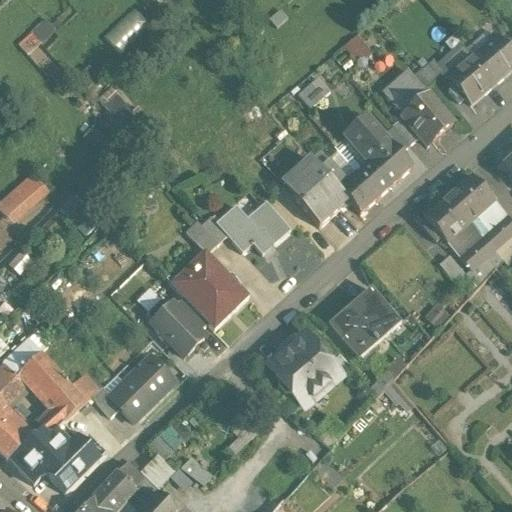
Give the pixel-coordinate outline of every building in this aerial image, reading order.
[(104,35),(120,52),(149,25),(133,8),(104,35)] [(27,23),(17,32),(24,40),(34,31),(27,23)] [(345,46),(362,64),(373,53),(357,35),(345,46)] [(511,59),(497,41),(473,62),(493,85),(511,69),(511,59)] [(473,62),(450,81),(470,105),(493,85),(473,62)] [(430,82),(421,71),(412,79),(421,90),(430,82)] [(407,73),(382,95),(402,119),(427,96),(421,90),(412,79),(407,73)] [(310,85),(297,97),(309,110),(322,99),(310,85)] [(126,101),(113,87),(103,96),(116,110),(126,101)] [(427,96),(402,119),(426,147),(451,125),(427,96)] [(383,136),(369,121),(345,142),(347,144),(357,135),(369,148),(369,149),(377,158),(367,167),(357,176),(378,199),(411,169),(399,156),(383,136)] [(409,147),(393,128),(383,136),(399,156),(409,147)] [(369,148),(357,135),(347,144),(367,167),(377,158),(369,149),(369,148)] [(347,202),(310,161),(281,187),(318,228),(347,202)] [(348,183),(329,162),(321,169),(339,190),(348,183)] [(357,176),(356,175),(348,183),(339,190),(361,214),(378,199),(357,176)] [(483,191),(471,178),(447,199),(470,225),(494,205),(488,197),(483,191)] [(0,206),(0,217),(10,228),(44,197),(29,180),(0,206)] [(492,193),(487,187),(483,191),(488,197),(492,193)] [(27,217),(33,224),(54,204),(48,197),(27,217)] [(236,207),(249,218),(257,210),(244,198),(236,207)] [(447,199),(423,219),(432,229),(441,239),(445,244),(470,225),(447,199)] [(494,205),(470,225),(483,240),(507,220),(494,205)] [(216,225),(216,226),(227,239),(241,256),(252,246),(261,257),(289,233),(265,206),(246,222),(235,209),(216,225)] [(216,225),(212,220),(203,229),(218,246),(227,239),(216,226),(216,225)] [(511,225),(507,220),(483,240),(494,252),(511,236),(511,225)] [(203,229),(199,224),(185,236),(197,250),(202,256),(205,254),(207,256),(218,246),(203,229)] [(470,225),(445,244),(459,261),(483,240),(470,225)] [(441,239),(432,229),(427,234),(435,243),(441,239)] [(511,236),(494,252),(502,262),(506,267),(511,261),(511,236)] [(483,240),(459,261),(470,273),(494,252),(483,240)] [(205,254),(202,256),(197,250),(165,282),(182,301),(207,326),(214,333),(246,298),(210,261),(207,256),(205,254)] [(494,252),(470,273),(481,285),(502,262),(494,252)] [(469,281),(449,258),(439,267),(459,289),(469,281)] [(370,290),(328,326),(358,362),(400,325),(370,290)] [(162,301),(146,316),(154,324),(169,309),(162,301)] [(182,301),(174,309),(199,335),(207,326),(182,301)] [(174,309),(172,307),(169,309),(154,324),(152,325),(160,333),(159,334),(183,359),(203,340),(199,335),(174,309)] [(434,312),(426,320),(435,328),(443,320),(434,312)] [(443,320),(435,328),(438,332),(451,319),(447,315),(443,320)] [(291,398),(303,411),(340,379),(305,339),(286,355),(284,353),(266,368),(276,380),(276,389),(282,396),(291,398)] [(42,400),(62,383),(40,357),(19,375),(26,382),(42,400)] [(110,399),(108,400),(119,412),(133,426),(174,385),(150,360),(110,399)] [(19,375),(15,379),(21,386),(26,382),(19,375)] [(0,393),(0,413),(1,415),(4,411),(9,415),(30,393),(21,386),(15,379),(0,393)] [(96,395),(84,380),(70,392),(83,407),(91,400),(96,395)] [(70,392),(62,383),(42,400),(51,410),(35,425),(41,432),(48,439),(62,426),(83,407),(70,392)] [(398,403),(405,395),(392,383),(385,390),(398,403)] [(110,399),(102,390),(96,395),(91,400),(110,421),(119,412),(108,400),(110,399)] [(0,413),(0,460),(5,466),(7,464),(35,437),(9,415),(4,411),(1,415),(0,413)] [(344,434),(327,419),(311,437),(328,452),(344,434)] [(35,437),(7,464),(32,489),(44,477),(62,495),(103,455),(87,438),(80,445),(62,426),(48,439),(41,432),(35,437)] [(152,445),(165,460),(183,443),(170,428),(152,445)] [(209,481),(190,463),(182,471),(201,490),(209,481)] [(141,480),(126,467),(118,474),(134,488),(141,480)] [(134,488),(118,474),(105,488),(121,502),(134,488)] [(155,479),(149,486),(157,494),(163,487),(155,479)] [(112,511),(121,502),(105,488),(93,501),(106,511),(112,511)] [(175,511),(157,494),(138,511),(175,511)] [(106,511),(93,501),(81,511),(106,511)]
